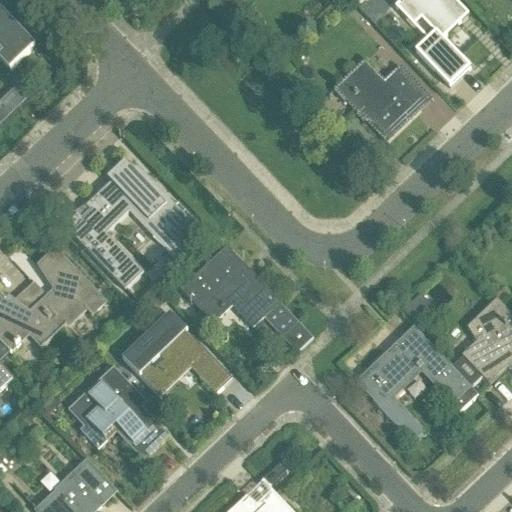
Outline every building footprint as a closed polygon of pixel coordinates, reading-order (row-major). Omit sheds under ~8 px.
[(405,0),(404,1),(396,9),(398,11),(405,4),(421,21),(422,21),(436,35),(428,43),(416,54),(434,73),(450,90),(471,70),(443,41),(461,24),(469,16),(462,10),(453,0),(405,0)] [(0,10),(0,52),(3,56),(0,58),(0,62),(10,73),(36,48),(0,10)] [(365,62),(337,88),(348,100),(346,103),(358,116),(361,113),(368,120),(365,123),(387,146),(421,114),(418,111),(430,100),(430,99),(403,71),(400,68),(385,83),(365,62)] [(0,107),(0,126),(1,127),(9,119),(19,109),(30,99),(20,88),(0,107)] [(86,209),(90,213),(82,221),(78,217),(65,229),(137,305),(206,240),(193,227),(196,225),(198,224),(179,204),(178,205),(178,206),(176,208),(133,164),(129,168),(125,164),(108,181),(112,185),(86,209)] [(281,306),(251,274),(228,250),(201,276),(200,275),(192,282),(193,283),(181,294),(209,324),(221,312),(221,313),(226,309),(225,308),(229,304),(254,330),(264,320),(264,321),(281,306)] [(34,284),(24,294),(61,333),(85,311),(91,318),(105,304),(57,253),(39,269),(52,283),(53,282),(60,289),(49,300),(34,284)] [(61,333),(24,294),(14,303),(17,307),(12,312),(2,305),(3,304),(3,305),(6,302),(0,296),(0,344),(11,356),(21,346),(20,345),(31,334),(45,348),(61,333)] [(468,364),(463,369),(471,377),(476,373),(487,384),(511,360),(511,358),(511,357),(511,317),(498,303),(478,323),(469,331),(478,346),(464,360),(468,364)] [(403,313),(414,325),(421,319),(409,307),(403,313)] [(187,368),(206,388),(216,397),(223,390),(214,381),(223,372),(202,351),(199,354),(182,336),(185,333),(171,318),(170,317),(143,343),(135,349),(123,361),(124,362),(152,391),(156,396),(157,397),(187,368)] [(298,324),(297,325),(282,340),(297,356),(314,341),(298,324)] [(356,385),(413,446),(425,434),(392,399),(419,373),(439,393),(435,397),(456,419),(478,398),(414,330),(399,344),(403,348),(398,352),(391,345),(385,351),(388,354),(356,385)] [(0,389),(11,379),(0,367),(0,389)] [(68,413),(84,430),(80,433),(98,453),(107,444),(104,441),(117,429),(129,441),(126,445),(143,463),(169,438),(139,406),(134,410),(125,400),(135,391),(114,370),(68,413)] [(41,411),(48,417),(61,406),(54,399),(41,411)] [(28,440),(34,446),(45,436),(38,429),(28,440)] [(42,511),(97,511),(117,494),(87,463),(55,494),(58,497),(42,511)] [(262,484),(270,491),(288,474),(281,466),(262,484)] [(290,511),(276,498),(261,511),(259,511),(249,501),(237,511),(290,511)]
